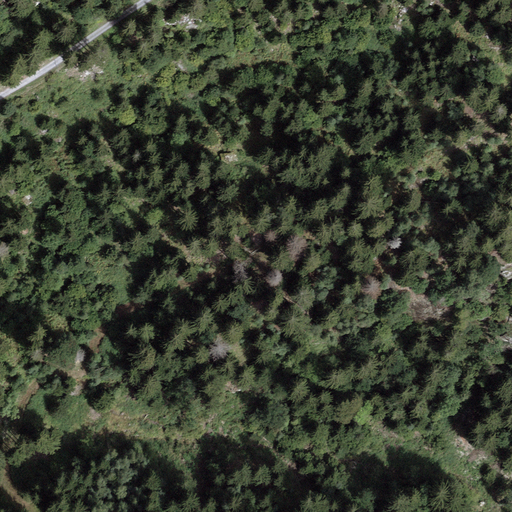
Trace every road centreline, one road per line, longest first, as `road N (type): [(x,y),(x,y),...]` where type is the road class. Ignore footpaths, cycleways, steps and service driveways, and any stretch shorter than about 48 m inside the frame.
road 1 (track): [(28,511),(3,475),(24,402),(37,386),(88,367),(94,338),(119,309),(297,240),(511,85)]
road 2 (track): [(0,96),(147,0)]
